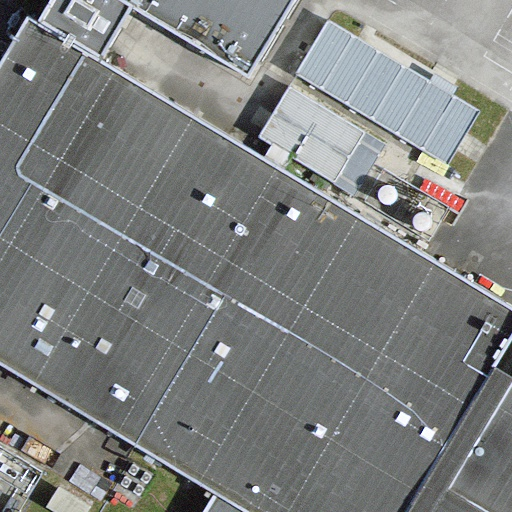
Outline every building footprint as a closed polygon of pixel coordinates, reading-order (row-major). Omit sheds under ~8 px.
[(511,511),(511,305),(286,171),(265,158),(104,62),(135,10),(251,79),(297,0),(54,0),(40,24),(29,17),(0,65),(0,365),(217,494),(206,511),(511,511)] [(482,115),(330,23),(299,77),(309,83),(331,96),(450,167),(482,115)] [(331,96),(309,83),(302,96),(323,109),(331,96)] [(302,96),(291,89),(261,139),(272,146),(293,158),(337,185),(367,135),(323,109),(302,96)] [(293,158),(272,146),(265,158),(286,171),(293,158)] [(19,511),(42,471),(0,447),(0,511),(19,511)] [(89,511),(94,505),(59,486),(47,507),(55,511),(89,511)]
